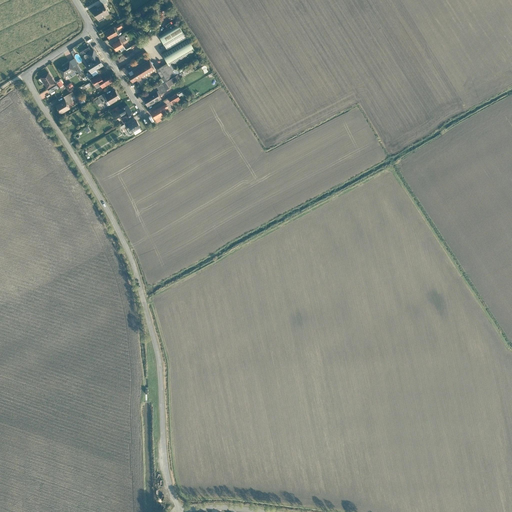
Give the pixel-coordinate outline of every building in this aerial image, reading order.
[(103,4),(92,10),(97,19),(103,15),(104,16),(109,13),(104,4),(103,4)] [(179,24),(159,36),(165,45),(184,34),(179,24)] [(114,27),(105,32),(109,39),(118,34),(114,27)] [(184,34),(165,45),(167,49),(187,38),(188,37),(185,33),(184,34)] [(188,38),(162,53),(167,62),(169,66),(170,66),(195,50),(188,38)] [(120,40),(113,44),(116,51),(120,49),(124,46),(122,43),(120,40)] [(87,54),(85,55),(88,61),(91,59),(92,61),(93,64),(91,65),(90,62),(87,64),(93,75),(99,72),(96,69),(103,65),(94,49),(92,51),(87,53),(87,54)] [(133,72),(128,75),(132,82),(137,79),(137,81),(138,80),(146,75),(156,69),(150,59),(132,70),(133,72)] [(70,62),(59,68),(64,77),(68,74),(69,77),(71,76),(72,76),(76,73),(75,70),(73,66),(70,62)] [(167,62),(162,65),(170,77),(175,74),(170,66),(169,66),(167,62)] [(162,65),(157,69),(162,77),(160,79),(162,82),(164,81),(170,77),(162,65)] [(48,72),(41,77),(47,88),(55,83),(48,72)] [(100,75),(92,79),(95,83),(99,81),(101,85),(102,87),(106,85),(113,80),(110,74),(102,78),(100,75)] [(105,96),(100,100),(101,102),(102,104),(107,101),(106,102),(108,105),(109,104),(110,104),(120,98),(115,90),(105,96)] [(157,91),(143,99),(148,106),(161,98),(159,95),(157,91)] [(177,93),(169,98),(172,104),(180,99),(177,93)] [(65,100),(56,106),(61,113),(70,108),(68,104),(73,101),(72,100),(71,97),(66,100),(65,100)] [(159,108),(151,112),(156,120),(160,118),(159,116),(163,114),(162,113),(164,111),(163,110),(168,107),(166,104),(159,108)] [(116,111),(113,113),(116,118),(116,117),(121,114),(122,115),(123,117),(132,112),(127,105),(120,109),(116,111)] [(129,126),(127,127),(128,129),(130,133),(133,131),(141,127),(136,120),(129,125),(129,126)]
